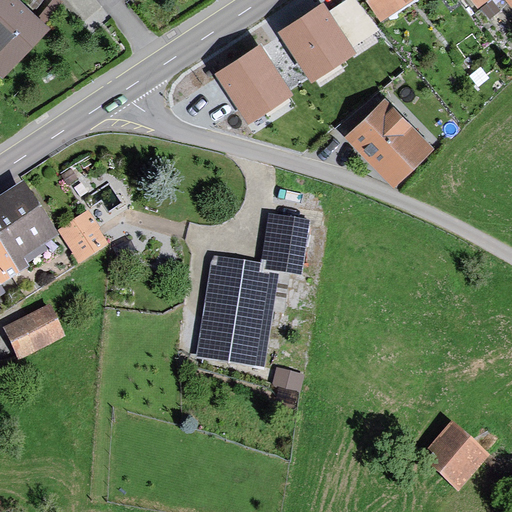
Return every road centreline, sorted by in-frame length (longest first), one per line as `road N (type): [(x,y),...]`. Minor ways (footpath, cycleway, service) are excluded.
road 1 (residential): [(121,91),(180,132),(353,182),(511,257)]
road 2 (track): [(121,214),(229,238),(251,216),(260,184),(252,151)]
road 3 (primary): [(121,91),(0,171)]
road 4 (primary): [(260,0),(158,66)]
